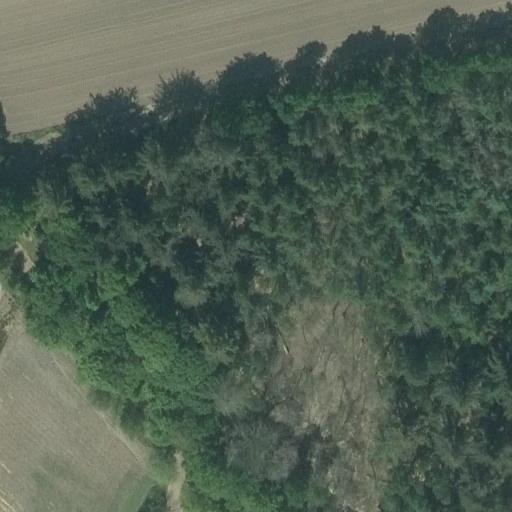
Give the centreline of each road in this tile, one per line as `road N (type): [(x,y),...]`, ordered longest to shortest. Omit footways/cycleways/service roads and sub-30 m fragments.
road 1 (track): [(0,177),(44,146),(511,43)]
road 2 (track): [(0,234),(193,459)]
